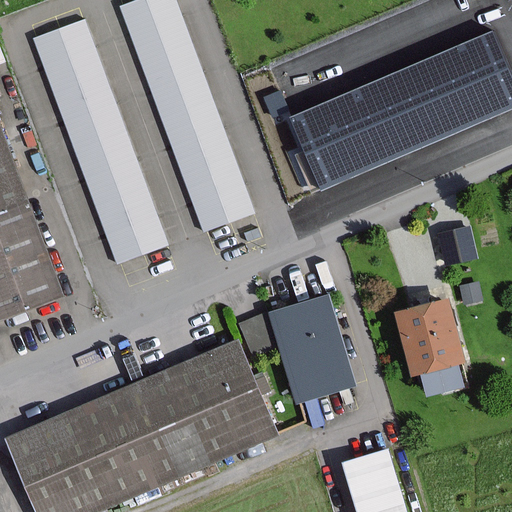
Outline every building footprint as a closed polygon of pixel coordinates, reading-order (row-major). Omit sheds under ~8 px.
[(176,0),(139,0),(125,5),(208,228),(255,211),(176,0)] [(168,241),(85,21),(40,38),(123,258),(168,241)] [(511,104),(511,85),(489,33),(293,119),(323,188),(511,104)] [(0,315),(64,292),(0,120),(0,315)] [(474,223),(440,224),(442,258),(475,256),(474,223)] [(355,384),(327,295),(271,313),(298,402),(355,384)] [(463,362),(447,300),(398,313),(414,374),(463,362)] [(241,314),(249,346),(274,340),(266,308),(241,314)] [(16,437),(47,511),(89,511),(278,433),(258,385),(240,343),(193,363),(100,402),(16,437)] [(405,511),(387,452),(344,465),(358,511),(405,511)]
